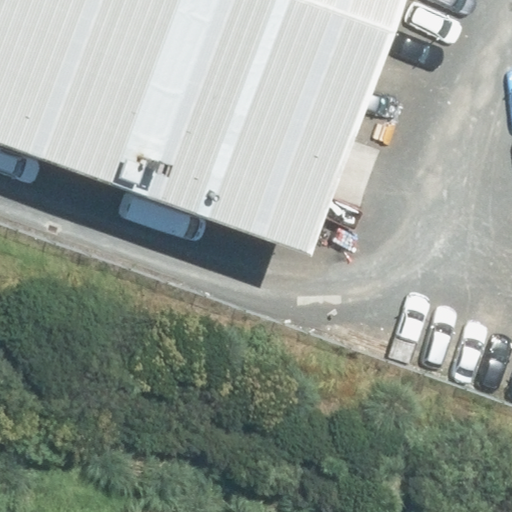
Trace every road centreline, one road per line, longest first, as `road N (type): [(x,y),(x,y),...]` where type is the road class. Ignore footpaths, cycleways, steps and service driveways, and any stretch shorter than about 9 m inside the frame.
road 1 (unknown): [(389,215),(346,287),(295,308),(230,301),(0,237)]
road 2 (unknown): [(451,0),(389,215)]
road 3 (unknown): [(389,215),(511,256)]
